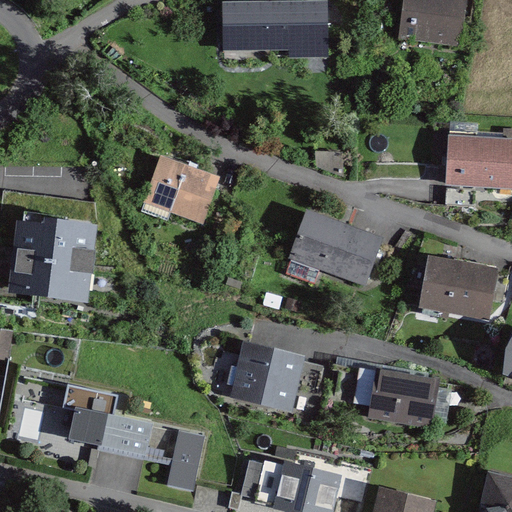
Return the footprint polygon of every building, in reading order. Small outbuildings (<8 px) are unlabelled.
[(327,0),(221,0),(223,49),(289,48),(289,56),(329,55),(327,0)] [(466,0),(402,0),(399,37),(462,44),(466,0)] [(449,128),(449,131),(448,131),(445,183),(511,186),(511,134),(477,133),(477,130),(449,128)] [(315,165),(344,176),(344,150),(315,150),(315,165)] [(220,172),(160,151),(143,201),(203,221),(220,172)] [(475,189),(446,187),(444,203),(474,205),(475,189)] [(288,256),(291,257),(285,273),(314,283),(320,267),(364,283),(369,270),(379,274),(389,246),(379,242),(383,232),(306,205),(288,256)] [(43,218),(16,214),(7,290),(88,300),(98,218),(44,211),(43,218)] [(418,305),(422,306),(421,312),(447,317),(449,310),(489,317),(491,302),(502,304),(507,276),(496,274),(498,264),(427,251),(418,305)] [(0,325),(0,357),(8,359),(13,328),(0,325)] [(511,329),(504,343),(502,369),(511,372),(511,329)] [(304,350),(243,337),(237,364),(231,363),(227,382),(233,383),(230,396),(291,409),(304,350)] [(375,364),(374,369),(358,366),(353,401),(369,404),(367,416),(430,425),(431,418),(446,421),(452,382),(437,379),(438,374),(375,364)] [(119,390),(67,380),(62,406),(74,409),(68,436),(97,441),(96,448),(91,447),(87,466),(95,467),(99,449),(170,463),(172,457),(158,454),(159,449),(148,447),(153,418),(115,411),(119,390)] [(205,434),(177,429),(172,457),(170,463),(166,483),(194,488),(205,434)] [(263,459),(249,456),(240,493),(255,497),(254,501),(300,511),(331,511),(341,469),(285,456),(284,460),(264,456),(263,459)] [(476,511),(511,511),(511,473),(486,467),(476,511)] [(431,511),(435,495),(378,482),(371,511),(431,511)]
